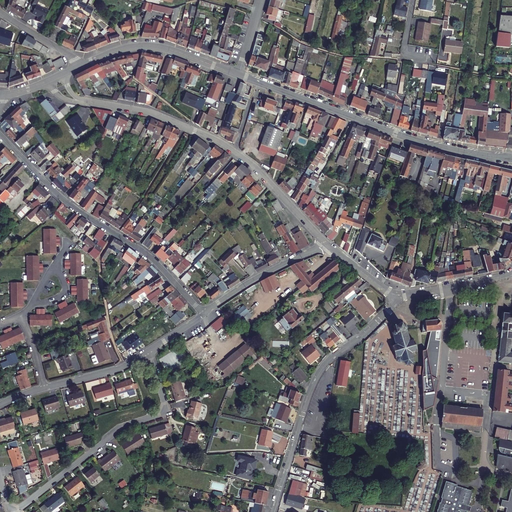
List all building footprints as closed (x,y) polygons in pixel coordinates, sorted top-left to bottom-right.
[(9,0),(6,8),(23,19),(26,13),(14,6),(15,3),(16,0),(9,0)] [(43,24),(50,11),(37,5),(39,0),(38,0),(35,0),(34,3),(37,5),(34,11),(33,13),(34,14),(39,17),(37,21),(43,24)] [(68,0),(65,6),(71,9),(72,6),(75,1),(72,0),(68,0)] [(270,0),(268,7),(277,10),(280,0),(270,0)] [(421,0),(420,10),(431,12),(432,0),(421,0)] [(75,1),(72,6),(73,7),(74,5),(85,9),(85,11),(92,15),(93,12),(94,9),(87,6),(79,2),(75,1)] [(200,1),(197,10),(200,11),(227,18),(229,9),(200,1)] [(142,9),(147,10),(150,3),(145,2),(142,9)] [(152,10),(172,15),(173,9),(150,3),(148,12),(151,13),(152,10)] [(60,15),(66,17),(69,12),(86,21),(88,18),(82,15),(76,12),(71,9),(65,6),(60,15)] [(401,7),(397,6),(396,6),(394,13),(405,16),(407,8),(402,7),(401,7)] [(179,7),(173,9),(172,15),(171,19),(170,20),(176,22),(179,7)] [(268,15),(275,17),(277,10),(268,7),(266,14),(268,15)] [(224,36),(226,37),(229,26),(230,24),(235,11),(229,9),(227,18),(222,36),(224,36)] [(337,14),(331,39),(336,40),(339,33),(342,34),(345,22),(340,21),(341,15),(337,14)] [(60,15),(56,22),(62,25),(66,17),(60,15)] [(304,33),(310,34),(314,16),(310,15),(309,15),(304,33)] [(511,34),(511,16),(500,16),(498,33),(511,34)] [(70,19),(66,17),(62,25),(60,29),(61,30),(66,32),(68,28),(65,27),(65,26),(67,25),(70,19)] [(88,35),(94,24),(90,20),(85,30),(88,35)] [(135,21),(128,22),(128,23),(123,23),(123,25),(122,25),(122,31),(129,31),(129,32),(131,32),(131,33),(134,33),(134,32),(136,32),(135,21)] [(143,37),(158,38),(162,24),(155,22),(153,28),(147,25),(143,37)] [(173,29),(169,28),(165,40),(175,44),(178,33),(179,32),(181,23),(178,22),(175,32),(172,31),(173,29)] [(428,43),(431,25),(419,23),(416,41),(428,43)] [(161,38),(165,40),(169,28),(169,26),(165,25),(164,28),(163,28),(161,38)] [(199,53),(209,57),(211,51),(207,50),(209,44),(208,44),(210,40),(214,28),(208,26),(206,30),(207,31),(207,33),(205,36),(203,42),(199,53)] [(60,29),(54,27),(49,37),(49,38),(55,42),(61,30),(60,29)] [(110,43),(120,40),(118,35),(115,32),(110,28),(108,31),(111,34),(108,34),(106,33),(103,36),(105,38),(107,44),(110,43)] [(185,48),(191,29),(186,28),(184,33),(183,35),(180,46),(185,48)] [(96,49),(93,43),(90,38),(88,35),(85,30),(83,34),(87,41),(86,41),(87,44),(86,44),(87,46),(82,48),(84,52),(86,53),(96,49)] [(62,45),(73,50),(78,38),(66,32),(64,35),(70,38),(68,42),(64,40),(62,45)] [(183,35),(178,33),(175,44),(180,46),(183,35)] [(496,47),(510,48),(511,34),(498,33),(496,47)] [(257,58),(265,37),(258,34),(252,53),(248,65),(254,67),(257,58)] [(93,36),(90,38),(93,43),(96,49),(107,44),(105,38),(103,36),(102,35),(95,40),(93,36)] [(226,37),(224,36),(221,46),(220,49),(222,50),(226,51),(230,38),(226,37)] [(381,39),(382,38),(375,36),(370,56),(377,57),(377,56),(380,43),(381,39)] [(187,49),(194,51),(197,40),(190,37),(187,49)] [(199,53),(203,42),(201,41),(197,40),(194,51),(199,53)] [(446,41),(444,51),(462,54),(463,44),(446,41)] [(43,54),(45,55),(49,49),(43,45),(42,47),(39,52),(40,52),(43,47),(46,49),(43,54)] [(209,57),(215,59),(218,49),(213,46),(211,51),(209,57)] [(276,50),(270,69),(274,71),(275,68),(276,66),(274,65),(279,49),(276,48),(276,50)] [(228,62),(230,57),(221,54),(222,50),(220,49),(218,49),(215,59),(226,63),(228,62)] [(276,50),(273,49),(272,49),(268,62),(257,58),(254,67),(269,73),(270,69),(276,50)] [(0,53),(0,61),(12,63),(12,61),(13,56),(0,53)] [(146,60),(160,63),(162,57),(141,53),(138,68),(144,69),(146,60)] [(42,67),(38,57),(33,55),(30,56),(33,58),(36,65),(39,69),(42,68),(42,67)] [(126,76),(120,65),(122,63),(120,57),(116,58),(109,61),(115,70),(117,72),(122,79),(126,76)] [(175,57),(173,60),(170,68),(175,69),(176,66),(181,68),(179,71),(181,72),(179,78),(182,79),(185,71),(187,65),(189,62),(175,57)] [(173,60),(167,58),(161,73),(168,75),(170,68),(173,60)] [(341,69),(349,71),(353,58),(344,58),(341,69)] [(299,75),(304,61),(302,60),(298,59),(293,73),(298,74),(299,75)] [(108,72),(115,70),(109,61),(98,65),(101,69),(106,68),(108,72)] [(42,68),(46,74),(52,71),(49,66),(48,63),(42,67),(42,68)] [(36,65),(33,66),(29,67),(31,72),(25,75),(27,80),(40,76),(38,70),(39,69),(36,65)] [(98,65),(86,70),(89,76),(94,83),(98,81),(94,74),(97,72),(99,77),(101,76),(104,74),(101,69),(98,65)] [(184,83),(190,84),(194,74),(198,76),(200,70),(187,65),(185,71),(188,72),(184,83)] [(390,65),(387,77),(394,79),(397,67),(390,65)] [(289,67),(288,70),(285,70),(285,71),(284,74),(281,82),(281,84),(288,86),(292,72),(293,68),(289,67)] [(135,78),(140,82),(143,74),(144,69),(138,68),(135,78)] [(284,74),(274,71),(270,69),(269,73),(268,78),(281,82),(284,74)] [(420,78),(421,71),(413,69),(412,77),(420,78)] [(15,78),(16,71),(14,70),(11,70),(10,80),(9,87),(24,82),(22,76),(15,78)] [(86,85),(82,79),(89,76),(86,70),(74,76),(81,87),(85,85),(86,85)] [(296,89),(298,83),(296,82),(298,74),(293,73),(292,72),(288,86),(296,89)] [(446,85),(448,75),(428,72),(427,79),(426,85),(432,86),(432,83),(446,85)] [(109,81),(104,74),(101,76),(102,79),(103,78),(106,83),(109,81)] [(348,80),(349,76),(347,76),(340,74),(336,86),(332,100),(343,105),(347,97),(346,94),(341,91),(345,79),(348,80)] [(359,76),(357,75),(356,77),(355,76),(350,90),(353,92),(358,80),(359,76)] [(77,89),(81,87),(74,76),(71,78),(77,89)] [(214,82),(222,84),(224,79),(216,76),(214,82)] [(0,86),(9,87),(10,80),(4,80),(0,79),(0,86)] [(316,94),(317,93),(320,84),(304,79),(303,83),(301,89),(316,94)] [(151,82),(150,85),(148,87),(154,92),(157,84),(151,82)] [(210,90),(207,98),(215,101),(222,84),(214,82),(213,83),(210,90)] [(242,96),(246,98),(248,98),(249,94),(248,93),(247,95),(244,93),(246,85),(240,82),(236,94),(242,96)] [(127,86),(125,83),(117,92),(119,95),(123,91),(127,86)] [(230,93),(232,86),(226,84),(223,90),(230,93)] [(317,93),(332,100),(336,86),(333,85),(332,88),(330,93),(321,88),(322,85),(320,84),(317,93)] [(396,94),(397,88),(389,85),(387,90),(396,94)] [(364,90),(360,89),(357,98),(353,97),(350,106),(357,109),(362,98),(362,95),(364,90)] [(125,90),(125,91),(123,91),(119,95),(117,99),(122,100),(126,100),(131,101),(132,101),(133,92),(125,90)] [(370,109),(371,103),(365,101),(368,92),(364,90),(362,95),(362,98),(357,109),(368,113),(370,109)] [(377,98),(379,99),(384,101),(386,95),(385,95),(371,90),(370,95),(374,97),(377,98)] [(395,99),(396,94),(387,90),(385,95),(386,95),(395,99)] [(202,110),(205,98),(185,92),(182,103),(202,110)] [(145,104),(146,101),(147,95),(144,95),(140,94),(139,93),(138,94),(136,103),(145,104)] [(231,105),(232,101),(236,94),(230,93),(229,94),(226,103),(227,104),(231,105)] [(231,105),(236,106),(245,109),(246,106),(240,104),(242,96),(236,94),(232,101),(231,105)] [(386,106),(392,108),(394,105),(395,105),(401,108),(402,102),(395,99),(386,95),(384,101),(383,102),(386,106)] [(160,99),(156,96),(151,106),(154,108),(160,99)] [(259,106),(274,111),(275,107),(277,102),(262,97),(259,106)] [(482,104),(483,102),(477,101),(465,99),(464,104),(488,109),(488,108),(489,105),(482,104)] [(56,124),(66,116),(61,109),(60,110),(60,111),(57,113),(46,100),(45,100),(40,104),(41,104),(55,121),(56,124)] [(286,100),(284,106),(288,107),(288,109),(287,111),(281,126),(286,127),(291,113),(295,103),(286,100)] [(298,110),(302,112),(304,106),(295,103),(291,113),(293,114),(298,116),(300,117),(302,113),(297,112),(298,110)] [(377,103),(376,106),(376,109),(375,108),(374,110),(370,109),(368,113),(367,115),(379,119),(383,106),(382,106),(377,103)] [(424,103),(422,110),(426,111),(436,112),(436,115),(441,116),(443,105),(437,105),(424,103)] [(471,115),(480,117),(478,139),(477,145),(484,146),(487,123),(488,109),(464,104),(464,106),(463,113),(466,114),(471,115)] [(71,112),(66,105),(61,109),(66,116),(69,114),(71,112)] [(231,105),(225,122),(224,122),(222,127),(229,129),(236,106),(231,105)] [(394,109),(391,124),(397,126),(401,108),(395,105),(394,109)] [(27,133),(29,131),(20,122),(18,121),(20,119),(22,118),(19,115),(23,111),(19,107),(10,116),(18,124),(22,128),(27,133)] [(308,107),(306,113),(312,115),(314,116),(316,110),(308,107)] [(98,118),(101,119),(102,111),(102,110),(93,108),(98,118)] [(406,122),(409,111),(402,109),(398,126),(408,129),(410,123),(406,122)] [(313,120),(315,121),(318,122),(322,112),(316,110),(314,116),(313,120)] [(203,119),(206,114),(200,112),(196,123),(200,127),(203,119)] [(311,135),(315,136),(317,132),(320,125),(323,125),(327,115),(322,112),(318,122),(315,121),(314,126),(314,127),(311,135)] [(309,124),(312,115),(306,113),(303,122),(309,124)] [(82,120),(77,114),(67,122),(72,128),(78,136),(87,129),(83,123),(82,123),(80,121),(82,120)] [(298,116),(293,114),(288,128),(293,130),(298,116)] [(457,128),(457,130),(459,130),(462,115),(457,114),(454,127),(457,128)] [(493,125),(493,124),(487,123),(484,146),(507,149),(508,137),(509,128),(510,123),(511,114),(501,114),(500,126),(493,125)] [(10,116),(5,120),(12,127),(14,129),(15,127),(18,124),(10,116)] [(119,116),(115,124),(121,127),(125,129),(128,120),(119,116)] [(209,122),(207,126),(212,127),(216,118),(209,116),(207,121),(209,122)] [(332,117),(327,126),(331,128),(336,118),(332,117)] [(428,118),(425,117),(421,117),(421,120),(420,123),(419,126),(417,132),(428,135),(431,123),(427,122),(428,118)] [(335,135),(336,132),(340,134),(347,122),(336,118),(331,128),(324,140),(330,144),(333,146),(338,137),(335,135)] [(149,136),(151,136),(157,121),(150,119),(146,129),(148,130),(151,131),(149,135),(149,136)] [(417,132),(419,126),(417,125),(418,120),(416,119),(413,119),(410,130),(417,132)] [(10,128),(12,127),(5,120),(1,124),(1,127),(6,132),(10,128)] [(132,121),(128,120),(125,129),(122,135),(126,136),(132,121)] [(141,123),(136,120),(135,123),(130,132),(131,133),(137,136),(143,125),(141,124),(141,123)] [(151,137),(154,138),(157,140),(164,124),(157,121),(151,136),(151,137)] [(369,130),(353,124),(348,138),(354,140),(360,143),(356,157),(360,158),(363,147),(365,143),(366,137),(369,130)] [(165,137),(168,138),(173,128),(166,125),(161,135),(165,137)] [(35,135),(37,133),(33,127),(29,131),(27,133),(24,135),(20,138),(15,142),(20,147),(22,145),(26,141),(34,134),(35,135)] [(234,143),(237,133),(221,127),(219,132),(227,135),(225,139),(228,141),(234,143)] [(275,129),(267,127),(260,144),(268,147),(275,129)] [(15,142),(20,138),(10,128),(6,132),(15,142)] [(162,148),(170,151),(176,141),(180,131),(173,128),(168,138),(162,148)] [(451,129),(445,128),(443,139),(449,140),(451,129)] [(268,147),(277,150),(279,145),(284,133),(275,129),(268,147)] [(459,130),(457,130),(451,129),(449,140),(458,142),(459,130)] [(381,134),(369,130),(366,137),(373,139),(369,151),(364,150),(362,156),(366,158),(365,160),(372,163),(376,154),(379,146),(378,146),(379,141),(381,134)] [(458,142),(472,144),(473,138),(465,137),(466,131),(463,131),(459,130),(458,142)] [(43,142),(37,133),(35,135),(36,135),(34,136),(41,144),(43,142)] [(393,139),(381,134),(379,141),(387,144),(385,148),(389,149),(393,139)] [(146,152),(154,138),(151,137),(143,150),(146,152)] [(162,148),(168,138),(165,137),(162,141),(159,146),(162,148)] [(189,146),(192,147),(198,138),(194,137),(189,146)] [(195,150),(197,151),(204,143),(198,138),(192,147),(195,150)] [(348,138),(342,151),(348,153),(349,150),(350,150),(354,140),(348,138)] [(323,156),(328,146),(330,144),(324,140),(314,158),(323,163),(325,161),(320,159),(322,156),(323,156)] [(48,147),(47,148),(51,152),(55,156),(60,152),(52,143),(48,147)] [(212,149),(204,143),(197,151),(200,153),(205,157),(208,154),(212,149)] [(268,147),(260,144),(258,150),(274,156),(275,155),(275,154),(277,150),(268,147)] [(428,150),(410,145),(402,175),(405,176),(408,177),(415,153),(426,156),(428,150)] [(208,154),(211,156),(216,160),(223,152),(215,146),(212,149),(208,154)] [(405,163),(408,151),(392,146),(388,158),(405,163)] [(12,164),(16,160),(8,151),(5,147),(1,151),(5,156),(0,160),(0,164),(3,162),(6,162),(8,160),(12,164)] [(30,154),(35,150),(32,147),(25,153),(28,156),(30,154)] [(35,150),(30,154),(38,163),(45,157),(37,147),(35,150)] [(440,154),(428,150),(426,156),(433,158),(431,167),(429,175),(430,175),(431,174),(434,175),(434,172),(435,172),(439,159),(440,154)] [(192,164),(200,153),(197,151),(192,158),(189,162),(192,164)] [(224,152),(224,153),(205,174),(210,178),(219,166),(218,165),(219,163),(222,165),(230,156),(224,152)] [(198,166),(201,169),(211,156),(208,154),(205,157),(198,166)] [(372,163),(370,170),(376,172),(381,158),(382,156),(376,154),(372,163)] [(285,164),(287,160),(275,155),(271,166),(282,171),(285,164)] [(443,160),(441,168),(444,169),(443,171),(440,170),(438,176),(444,178),(445,173),(447,167),(450,156),(444,155),(443,160)] [(426,156),(424,165),(426,166),(431,167),(433,158),(426,156)] [(455,158),(450,156),(447,167),(452,168),(455,158)] [(322,166),(323,163),(314,158),(305,171),(303,175),(311,180),(314,182),(316,183),(319,178),(313,174),(316,169),(314,168),(317,163),(322,166)] [(452,168),(451,173),(456,174),(457,170),(460,159),(455,158),(452,168)] [(466,160),(460,159),(457,170),(463,171),(464,168),(466,160)] [(40,168),(44,172),(46,170),(50,166),(52,164),(48,160),(40,168)] [(480,163),(466,160),(464,168),(468,169),(466,175),(471,177),(468,189),(473,190),(474,186),(480,163)] [(64,176),(66,177),(75,168),(77,171),(73,177),(76,179),(82,171),(81,170),(82,169),(74,161),(71,163),(61,172),(61,173),(64,176)] [(0,188),(3,192),(6,189),(9,186),(8,185),(24,168),(20,163),(0,186),(0,188)] [(93,173),(98,166),(94,163),(89,170),(93,173)] [(477,187),(483,189),(486,180),(489,165),(480,163),(474,186),(473,190),(472,191),(476,192),(477,187)] [(221,181),(219,183),(215,180),(213,183),(219,188),(230,176),(237,168),(233,164),(225,173),(225,174),(220,180),(221,181)] [(241,181),(248,175),(250,172),(241,164),(237,168),(230,176),(239,184),(241,181)] [(46,170),(55,178),(61,172),(60,172),(63,169),(61,167),(60,168),(57,165),(53,169),(50,166),(46,170)] [(483,189),(483,190),(486,191),(488,191),(493,174),(499,175),(501,168),(489,165),(486,180),(483,189)] [(431,167),(426,166),(422,180),(415,178),(414,181),(415,182),(415,184),(414,186),(422,190),(425,182),(428,183),(430,177),(430,175),(429,175),(431,167)] [(499,175),(494,195),(500,197),(505,178),(511,179),(511,170),(501,168),(499,175)] [(64,176),(61,173),(53,181),(59,188),(60,187),(65,193),(67,189),(64,185),(64,183),(61,179),(64,176)] [(248,175),(241,181),(248,188),(255,181),(248,175)] [(309,183),(311,180),(303,175),(300,183),(307,186),(309,183)] [(96,186),(90,181),(89,182),(88,181),(83,177),(83,178),(75,189),(80,192),(82,189),(86,192),(90,195),(93,190),(96,186)] [(297,181),(293,177),(286,184),(284,181),(279,185),(287,194),(297,184),(295,182),(297,181)] [(0,203),(1,202),(2,203),(3,201),(10,194),(14,197),(18,192),(18,193),(22,188),(26,184),(20,178),(12,187),(11,186),(8,190),(6,189),(3,192),(0,196),(0,203)] [(413,191),(414,186),(415,184),(408,182),(406,189),(413,191)] [(210,196),(219,188),(213,183),(205,191),(210,196)] [(256,196),(263,189),(257,183),(249,191),(256,196)] [(303,193),(307,186),(300,183),(298,186),(296,189),(298,190),(303,193)] [(49,194),(39,184),(26,198),(28,201),(34,194),(38,197),(40,194),(45,198),(49,194)] [(76,202),(81,195),(79,193),(80,192),(75,189),(69,197),(76,202)] [(104,203),(106,199),(93,190),(90,195),(86,200),(81,207),(86,210),(86,211),(96,198),(104,203)] [(193,200),(197,196),(191,190),(187,195),(193,200)] [(303,193),(298,190),(291,198),(296,202),(303,193)] [(232,191),(219,204),(221,206),(234,193),(232,191)] [(306,201),(308,203),(314,193),(312,191),(310,194),(308,196),(306,201)] [(306,201),(308,196),(304,193),(301,199),(302,199),(298,205),(299,206),(302,208),(306,201)] [(507,199),(500,197),(494,195),(490,214),(502,218),(507,199)] [(51,197),(47,202),(53,207),(57,201),(51,197)] [(26,198),(24,201),(32,209),(34,207),(34,206),(28,201),(26,198)] [(256,206),(261,201),(258,198),(253,204),(256,206)] [(511,212),(510,212),(511,207),(511,200),(507,199),(502,218),(503,218),(503,217),(511,219),(511,212)] [(99,219),(100,217),(106,207),(101,204),(93,216),(99,219)] [(100,217),(109,223),(112,219),(108,217),(109,216),(108,215),(110,212),(109,211),(111,207),(108,204),(106,207),(100,217)] [(317,212),(310,205),(308,207),(315,214),(317,212)] [(24,206),(16,215),(20,219),(28,209),(24,206)] [(39,220),(42,222),(49,216),(39,206),(27,217),(30,220),(32,218),(36,222),(39,220)] [(315,214),(308,207),(308,206),(303,210),(310,218),(315,214)] [(343,209),(339,208),(335,220),(337,221),(338,219),(340,220),(341,217),(341,216),(343,209)] [(74,221),(76,219),(79,216),(74,213),(67,221),(56,210),(54,213),(54,214),(70,229),(72,227),(73,226),(71,224),(74,221)] [(322,222),(324,220),(317,212),(315,214),(322,222)] [(490,214),(485,213),(484,216),(502,221),(503,218),(502,218),(490,214)] [(112,219),(109,223),(118,229),(127,217),(124,214),(121,218),(120,217),(117,221),(116,220),(115,222),(112,219)] [(310,218),(318,226),(322,222),(315,214),(310,218)] [(341,216),(341,217),(340,220),(338,219),(337,221),(342,223),(353,226),(354,224),(355,221),(341,216)] [(360,216),(358,222),(355,221),(354,224),(362,227),(365,218),(360,216)] [(73,226),(72,227),(77,231),(81,225),(83,227),(88,221),(82,217),(81,218),(78,221),(76,223),(73,226)] [(120,230),(130,236),(136,227),(130,223),(131,221),(128,219),(120,230)] [(329,229),(322,222),(318,226),(324,233),(329,229)] [(138,232),(143,226),(139,223),(136,227),(130,236),(139,241),(143,236),(138,232)] [(282,234),(287,243),(292,240),(291,240),(292,240),(287,231),(286,228),(284,226),(283,223),(275,227),(280,235),(282,234)] [(503,231),(506,232),(511,234),(511,227),(506,225),(505,227),(504,227),(503,231)] [(158,229),(154,226),(142,243),(146,246),(148,247),(154,241),(158,245),(163,240),(155,233),(158,229)] [(298,227),(291,231),(298,244),(301,249),(308,245),(298,227)] [(99,228),(94,237),(97,239),(98,239),(103,231),(99,228)] [(168,241),(178,231),(177,231),(174,228),(165,238),(168,241)] [(59,241),(59,237),(55,237),(55,229),(43,229),(44,242),(59,241)] [(334,231),(331,230),(329,229),(324,233),(327,238),(333,232),(334,231)] [(337,233),(334,231),(333,232),(327,238),(330,240),(331,241),(337,233)] [(360,241),(356,250),(361,255),(365,251),(365,250),(367,247),(384,253),(386,244),(382,242),(383,240),(376,238),(369,236),(370,233),(362,231),(359,239),(360,239),(359,241),(360,241)] [(92,250),(96,244),(95,243),(84,235),(80,240),(83,243),(91,249),(92,250)] [(266,238),(260,241),(265,250),(267,249),(270,254),(271,256),(269,257),(269,259),(266,260),(269,265),(279,261),(278,258),(270,245),(266,239),(266,238)] [(118,253),(119,251),(123,243),(114,239),(102,258),(105,260),(109,253),(110,253),(112,250),(118,253)] [(496,259),(498,259),(510,260),(511,261),(511,244),(504,241),(499,239),(497,242),(506,246),(503,255),(499,253),(496,259)] [(96,244),(92,250),(98,254),(105,244),(99,240),(96,244)] [(287,243),(287,244),(293,254),(298,251),(293,242),(292,240),(287,243)] [(59,245),(59,241),(44,242),(44,254),(55,254),(55,246),(59,245)] [(278,250),(273,243),(270,245),(278,258),(281,256),(278,250)] [(234,253),(238,250),(239,253),(243,250),(239,244),(230,249),(224,255),(218,261),(223,265),(235,253),(234,253)] [(164,252),(160,249),(160,248),(155,254),(164,262),(167,258),(174,251),(176,249),(171,245),(167,249),(164,252)] [(139,255),(128,248),(125,252),(127,254),(129,255),(135,260),(139,255)] [(91,249),(87,253),(95,259),(98,254),(92,250),(91,249)] [(246,267),(244,268),(250,276),(257,272),(248,259),(243,250),(239,253),(234,257),(237,260),(240,258),(246,267)] [(183,259),(174,251),(167,258),(176,266),(181,261),(183,259)] [(467,251),(460,252),(461,255),(463,265),(465,270),(463,270),(464,277),(472,276),(467,251)] [(81,265),(81,254),(71,254),(71,261),(65,261),(65,265),(81,265)] [(202,262),(207,256),(204,254),(199,259),(202,262)] [(492,271),(491,266),(492,265),(491,259),(490,256),(486,256),(486,255),(481,256),(487,272),(492,271)] [(39,264),(38,256),(27,256),(27,268),(43,268),(43,264),(39,264)] [(141,265),(136,272),(139,275),(150,265),(141,257),(138,262),(141,265)] [(261,259),(256,262),(253,257),(248,259),(257,272),(268,266),(265,261),(262,262),(261,259)] [(341,267),(335,259),(315,276),(310,280),(307,276),(304,272),(297,263),(290,267),(293,271),(302,281),(305,285),(308,289),(311,292),(341,267)] [(511,261),(510,260),(498,259),(499,264),(492,265),(491,266),(492,271),(503,270),(511,261)] [(175,268),(181,274),(187,267),(181,261),(176,266),(175,268)] [(302,261),(297,263),(304,272),(308,268),(302,261)] [(385,278),(390,280),(393,270),(396,262),(391,261),(385,278)] [(435,282),(438,268),(439,264),(435,263),(433,271),(430,270),(429,273),(428,281),(432,283),(433,282),(435,282)] [(81,265),(65,265),(65,269),(71,269),(71,276),(81,276),(81,265)] [(158,273),(150,265),(139,275),(133,280),(136,284),(148,272),(153,277),(158,273)] [(465,270),(463,265),(460,265),(457,266),(456,266),(457,271),(452,272),(453,279),(464,277),(463,270),(465,270)] [(456,266),(453,266),(448,267),(450,279),(453,279),(452,272),(457,271),(456,266)] [(230,267),(227,269),(227,270),(228,270),(231,274),(223,280),(229,289),(240,282),(230,267)] [(400,267),(399,272),(393,270),(390,280),(400,283),(404,268),(402,267),(400,267)] [(435,282),(444,280),(444,267),(443,267),(438,268),(435,282)] [(43,272),(43,268),(27,268),(27,281),(39,280),(39,272),(43,272)] [(411,283),(407,281),(408,275),(407,275),(408,269),(407,269),(404,268),(400,283),(410,287),(411,283)] [(418,270),(416,281),(427,284),(428,281),(429,273),(418,270)] [(191,276),(187,272),(180,279),(182,281),(184,283),(191,276)] [(222,282),(213,273),(208,278),(212,282),(213,280),(217,284),(223,293),(228,290),(222,282)] [(274,274),(260,281),(266,293),(280,286),(274,274)] [(135,293),(138,296),(143,292),(146,295),(163,283),(160,278),(153,282),(152,281),(135,293)] [(345,297),(353,290),(361,283),(356,278),(333,298),(338,303),(345,297)] [(87,290),(87,279),(77,280),(77,287),(71,287),(71,291),(87,290)] [(299,290),(305,285),(302,281),(296,286),(299,290)] [(190,288),(193,291),(198,285),(196,282),(190,288)] [(211,282),(207,285),(212,291),(216,288),(211,283),(211,282)] [(366,282),(359,288),(362,292),(369,286),(370,285),(366,282)] [(23,291),(22,283),(11,283),(11,295),(27,295),(27,291),(23,291)] [(174,289),(170,285),(165,289),(169,294),(174,289)] [(193,291),(199,298),(202,295),(205,292),(198,285),(193,291)] [(305,285),(299,290),(302,294),(308,289),(305,285)] [(220,292),(216,288),(212,291),(208,294),(212,299),(220,292)] [(179,295),(174,289),(169,294),(165,296),(170,302),(173,300),(179,295)] [(87,290),(71,291),(71,295),(77,295),(77,302),(87,301),(87,290)] [(355,298),(358,296),(353,290),(345,297),(350,303),(355,298)] [(27,299),(27,295),(11,295),(11,307),(17,307),(23,307),(23,299),(27,299)] [(177,311),(179,310),(187,303),(179,295),(173,300),(176,304),(173,306),(177,311)] [(165,306),(168,303),(163,298),(158,302),(158,303),(161,306),(162,308),(165,306)] [(350,303),(365,321),(375,311),(364,298),(358,302),(355,298),(350,303)] [(68,307),(65,301),(61,303),(69,317),(79,312),(74,303),(68,307)] [(69,317),(61,303),(58,305),(60,310),(54,314),(59,323),(69,317)] [(162,308),(175,324),(181,319),(176,312),(172,315),(165,306),(162,308)] [(230,317),(234,322),(248,311),(244,306),(230,317)] [(44,315),(44,309),(40,310),(41,325),(52,325),(51,315),(44,315)] [(284,318),(279,322),(288,333),(294,329),(293,328),(304,319),(300,314),(298,315),(293,309),(283,317),(284,318)] [(41,325),(40,310),(37,310),(36,310),(36,316),(30,316),(30,326),(41,325)] [(179,310),(177,311),(176,312),(181,319),(184,316),(179,310)] [(358,321),(351,313),(346,317),(355,328),(355,327),(353,325),(358,321)] [(210,325),(217,332),(228,321),(222,314),(210,325)] [(511,344),(511,314),(504,314),(502,328),(501,334),(499,355),(506,355),(506,351),(510,352),(511,344)] [(109,337),(106,323),(104,317),(86,325),(88,329),(97,326),(97,328),(98,328),(101,334),(97,335),(96,333),(90,335),(93,345),(97,343),(101,342),(101,341),(109,337)] [(355,328),(346,317),(341,321),(349,332),(355,328)] [(423,320),(424,331),(432,331),(442,330),(442,323),(438,319),(423,320)] [(412,354),(418,352),(414,339),(412,339),(413,340),(410,341),(409,337),(410,337),(409,336),(408,336),(407,332),(408,332),(408,331),(407,331),(406,329),(407,328),(406,326),(403,325),(402,326),(401,325),(402,324),(401,323),(400,324),(394,326),(393,325),(393,327),(394,327),(395,331),(394,331),(393,332),(393,335),(393,336),(393,337),(394,336),(395,340),(394,340),(394,341),(395,341),(396,345),(392,346),(391,346),(395,359),(396,359),(397,362),(399,364),(403,363),(406,366),(412,364),(413,363),(413,360),(412,354)] [(12,331),(11,328),(7,329),(13,344),(24,339),(20,328),(12,331)] [(13,344),(7,329),(3,331),(5,335),(0,336),(0,343),(2,349),(13,344)] [(331,330),(328,333),(327,331),(325,333),(326,334),(334,343),(339,339),(331,330)] [(440,341),(442,330),(432,331),(431,339),(440,341)] [(142,343),(136,334),(126,341),(131,348),(132,350),(142,343)] [(334,343),(326,334),(321,338),(329,347),(334,343)] [(311,335),(304,338),(308,345),(315,341),(311,335)] [(440,341),(431,339),(421,379),(422,395),(432,394),(440,341)] [(93,345),(91,346),(101,363),(111,358),(109,353),(108,353),(101,341),(101,342),(97,343),(93,345)] [(131,348),(126,341),(121,344),(127,351),(131,348)] [(232,355),(218,366),(226,376),(254,353),(246,344),(232,355)] [(319,354),(311,345),(301,353),(309,363),(319,354)] [(49,352),(52,360),(59,358),(56,350),(49,352)] [(511,351),(510,352),(506,351),(506,355),(499,355),(498,362),(511,363),(511,351)] [(0,363),(0,364),(2,368),(17,363),(14,353),(5,356),(7,360),(0,363)] [(63,372),(73,368),(67,355),(56,360),(57,364),(60,363),(63,372)] [(341,360),(337,386),(346,387),(350,361),(341,360)] [(27,372),(26,368),(18,371),(19,375),(16,376),(21,389),(31,386),(26,372),(27,372)] [(297,369),(293,372),(292,373),(300,383),(307,378),(299,368),(297,369)] [(509,379),(510,374),(510,371),(498,370),(497,378),(509,379)] [(238,375),(235,382),(242,385),(245,378),(238,375)] [(131,379),(115,384),(118,394),(134,389),(133,384),(131,379)] [(176,401),(186,398),(180,380),(171,383),(176,401)] [(113,394),(110,383),(107,384),(107,385),(93,389),(96,399),(113,394)] [(282,391),(278,400),(290,404),(296,407),(298,402),(301,395),(294,392),(297,387),(296,387),(292,383),(289,388),(288,387),(286,390),(285,393),(282,391)] [(85,402),(82,391),(74,393),(66,396),(69,406),(85,402)] [(57,396),(42,400),(45,411),(60,407),(57,396)] [(186,417),(189,418),(197,420),(201,403),(191,401),(188,412),(187,412),(186,417)] [(291,409),(277,403),(272,417),(276,419),(285,422),(288,415),(289,416),(291,409)] [(492,411),(505,412),(505,410),(506,404),(494,403),(493,403),(492,411)] [(443,406),(442,422),(475,425),(475,428),(480,429),(482,409),(443,406)] [(35,409),(30,410),(31,412),(21,415),(23,425),(38,420),(35,409)] [(11,418),(3,420),(1,421),(1,420),(0,420),(0,432),(14,428),(11,418)] [(480,429),(475,428),(475,425),(442,422),(441,427),(480,431),(480,429)] [(168,434),(164,424),(149,429),(152,439),(168,434)] [(196,431),(197,428),(186,425),(182,440),(192,443),(193,442),(196,443),(199,432),(196,431)] [(497,428),(495,437),(506,439),(508,431),(497,428)] [(263,429),(259,445),(271,447),(272,442),(271,442),(273,432),(263,429)] [(64,437),(67,447),(75,445),(81,443),(81,442),(84,441),(82,432),(64,437)] [(146,443),(139,432),(133,437),(133,438),(121,445),(127,455),(146,443)] [(302,443),(312,444),(313,437),(303,435),(302,443)] [(511,441),(499,439),(498,448),(498,450),(498,451),(499,451),(499,452),(500,453),(501,453),(501,455),(497,455),(496,465),(501,466),(500,468),(511,471),(511,441)] [(306,456),(307,450),(311,451),(312,444),(302,443),(300,455),(306,456)] [(13,468),(23,465),(18,448),(9,451),(13,468)] [(40,454),(43,465),(47,464),(47,463),(59,459),(56,449),(40,454)] [(97,462),(105,472),(120,459),(114,451),(102,461),(100,459),(97,462)] [(245,478),(249,459),(238,457),(237,462),(241,463),(239,472),(237,471),(236,476),(245,478)] [(249,459),(245,478),(251,480),(253,475),(250,474),(251,469),(254,470),(256,461),(249,459)] [(323,474),(324,469),(309,465),(308,470),(323,474)] [(83,474),(91,485),(95,482),(93,481),(100,476),(93,468),(87,473),(86,472),(83,474)] [(15,483),(16,482),(17,484),(18,488),(27,485),(31,484),(29,475),(25,476),(23,469),(12,472),(15,483)] [(310,478),(322,481),(324,475),(312,472),(310,478)] [(84,486),(77,477),(74,480),(68,485),(64,487),(71,496),(84,486)] [(292,487),(302,490),(304,483),(294,480),(292,487)] [(446,481),(441,497),(442,498),(440,502),(439,502),(436,511),(458,511),(464,493),(465,488),(461,487),(461,489),(456,488),(457,484),(446,481)] [(290,494),(301,496),(302,490),(292,487),(290,494)] [(474,488),(470,490),(466,489),(465,488),(464,493),(458,511),(466,511),(467,511),(465,510),(466,505),(468,506),(472,493),(475,492),(474,488)] [(268,492),(265,491),(257,489),(256,493),(254,493),(254,491),(243,489),(242,493),(267,499),(268,492)] [(511,511),(511,490),(508,502),(503,501),(501,507),(507,508),(505,511),(511,511)] [(240,500),(254,503),(265,505),(267,499),(242,493),(240,500)] [(57,511),(60,510),(57,507),(64,501),(58,494),(44,505),(49,511),(57,511)] [(306,499),(303,499),(304,497),(301,496),(290,494),(289,494),(289,495),(286,501),(304,505),(306,499)] [(101,508),(107,503),(103,498),(96,503),(101,508)] [(264,511),(265,505),(254,503),(253,507),(251,507),(250,511),(264,511)]
